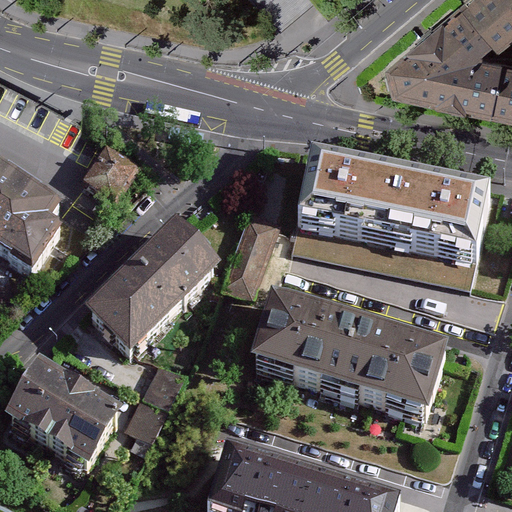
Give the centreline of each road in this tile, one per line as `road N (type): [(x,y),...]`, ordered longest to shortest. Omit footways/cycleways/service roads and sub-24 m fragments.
road 1 (residential): [(270,114),(215,179),(0,374)]
road 2 (tertiary): [(0,36),(270,114)]
road 3 (tertiary): [(270,114),(511,167)]
road 4 (tertiary): [(413,0),(270,114)]
road 5 (residential): [(511,350),(463,511)]
